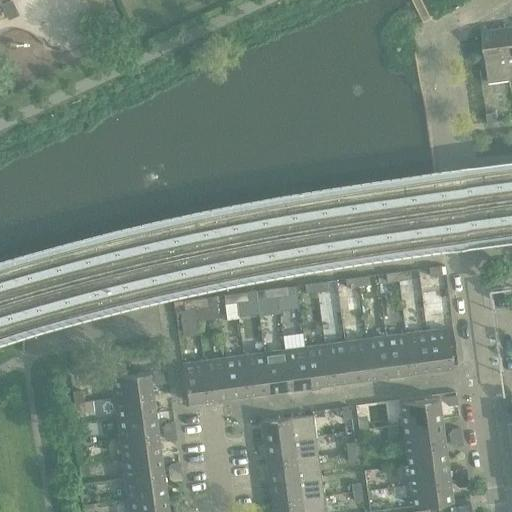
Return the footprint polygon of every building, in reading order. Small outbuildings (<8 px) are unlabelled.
[(9,0),(1,4),(8,18),(17,14),(10,0),(9,0)] [(511,27),(503,29),(510,80),(511,79),(511,27)] [(510,80),(503,29),(482,32),(489,83),(510,80)] [(496,113),(487,114),(488,123),(497,122),(496,113)] [(441,266),(429,268),(430,276),(442,275),(441,266)] [(409,271),(398,272),(399,281),(410,279),(409,271)] [(399,281),(398,272),(386,274),(387,282),(399,281)] [(369,276),(357,278),(358,286),(370,285),(369,276)] [(358,286),(357,278),(346,279),(347,288),(358,286)] [(328,281),(317,283),(318,292),(329,290),(328,281)] [(318,292),(317,283),(305,285),(306,293),(318,292)] [(288,287),(276,288),(277,297),(289,295),(288,287)] [(277,297),(276,288),(265,290),(266,298),(277,297)] [(247,292),(236,294),(237,302),(248,301),(247,292)] [(237,302),(236,294),(224,295),(225,304),(237,302)] [(207,298),(195,299),(196,308),(208,306),(207,298)] [(196,308),(195,299),(184,301),(185,309),(196,308)] [(447,328),(426,331),(431,369),(452,366),(447,328)] [(426,331),(406,334),(411,372),(431,369),(426,331)] [(406,334),(386,336),(391,374),(411,372),(406,334)] [(386,336),(365,339),(370,377),(391,374),(386,336)] [(365,339),(345,342),(350,380),(370,377),(365,339)] [(345,342),(325,344),(330,383),(350,380),(345,342)] [(325,344),(305,347),(310,385),(330,383),(325,344)] [(305,347),(284,350),(290,388),(310,385),(305,347)] [(284,350),(264,353),(269,391),(290,388),(284,350)] [(264,353),(244,355),(249,393),(269,391),(264,353)] [(244,355),(224,358),(229,396),(249,393),(244,355)] [(224,358),(204,361),(209,399),(229,396),(224,358)] [(209,399),(204,361),(182,363),(187,402),(209,399)] [(111,377),(114,398),(152,393),(149,372),(111,377)] [(73,392),(75,403),(83,402),(82,391),(73,392)] [(152,393),(114,398),(117,418),(155,413),(152,393)] [(456,396),(445,397),(445,403),(449,406),(457,404),(456,396)] [(400,403),(403,424),(441,419),(439,398),(400,403)] [(83,402),(75,403),(76,415),(85,414),(83,402)] [(352,418),(351,410),(342,411),(343,420),(352,418)] [(155,413),(117,418),(120,438),(158,433),(155,413)] [(262,422),(265,443),(316,436),(313,415),(262,422)] [(441,419),(403,424),(406,444),(444,439),(441,419)] [(163,427),(164,432),(175,431),(174,422),(165,424),(163,427)] [(449,433),(450,438),(462,437),(461,428),(452,430),(449,433)] [(175,431),(164,432),(165,438),(168,441),(176,439),(175,431)] [(158,433),(120,438),(122,459),(161,453),(158,433)] [(316,436),(265,443),(267,463),(319,456),(316,436)] [(462,437),(450,438),(451,444),(454,447),(463,445),(462,437)] [(444,439),(406,444),(409,465),(447,459),(444,439)] [(347,444),(348,452),(356,451),(355,442),(347,444)] [(356,451),(348,452),(349,461),(357,459),(356,451)] [(161,453),(122,459),(125,479),(163,474),(161,453)] [(319,456),(267,463),(270,483),(321,476),(319,456)] [(447,459),(409,465),(411,485),(449,480),(447,459)] [(169,467),(169,473),(181,471),(180,463),(171,464),(169,467)] [(455,473),(456,479),(467,477),(466,469),(457,470),(455,473)] [(181,471),(169,473),(170,479),(173,481),(182,480),(181,471)] [(163,474),(125,479),(128,499),(166,494),(163,474)] [(321,476),(270,483),(273,503),(324,496),(321,476)] [(467,477),(456,479),(456,485),(460,487),(468,486),(467,477)] [(449,480),(411,485),(414,506),(452,501),(449,480)] [(352,484),(353,492),(362,491),(361,483),(352,484)] [(362,491),(353,492),(354,501),(363,500),(362,491)] [(168,511),(166,494),(128,499),(129,511),(168,511)] [(326,511),(324,496),(273,503),(273,511),(326,511)] [(174,508),(174,511),(184,511),(186,511),(185,503),(176,504),(174,508)]
